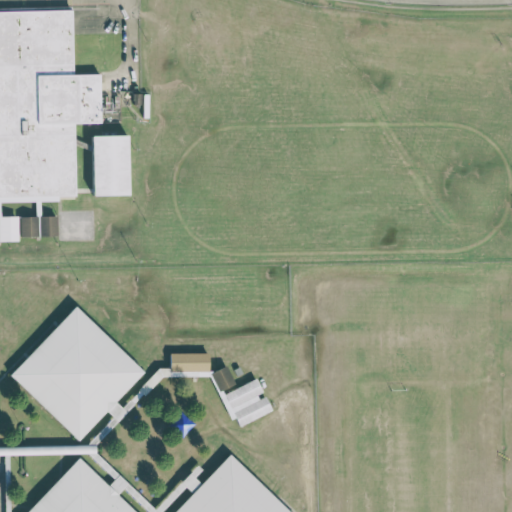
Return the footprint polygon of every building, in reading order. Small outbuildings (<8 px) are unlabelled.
[(0,10),(71,9),(72,73),(99,73),(100,122),(74,122),(75,195),(0,196),(0,10)] [(127,194),(127,135),(91,135),(92,195),(127,194)] [(56,235),(56,215),(38,216),(38,236),(56,235)] [(37,216),(18,216),(19,236),(37,236),(37,216)] [(77,440),(8,374),(74,306),(142,371),(114,401),(105,410),(77,440)] [(168,352),(169,371),(208,370),(207,352),(168,352)] [(209,372),(216,390),(233,384),(226,365),(209,372)] [(191,492),(184,486),(158,511),(148,511),(123,487),(116,494),(106,485),(112,477),(86,452),(0,454),(0,446),(86,443),(112,416),(105,410),(114,401),(120,406),(157,367),(169,368),(169,371),(208,371),(218,391),(221,390),(224,394),(255,378),(271,409),(238,426),(234,417),(230,419),(208,376),(160,376),(95,443),(95,451),(154,508),(196,464),(201,468),(193,476),(199,483),(191,492)] [(171,511),(191,492),(199,483),(228,453),(289,511),(171,511)] [(25,511),(77,457),(106,485),(116,494),(134,511),(25,511)]
